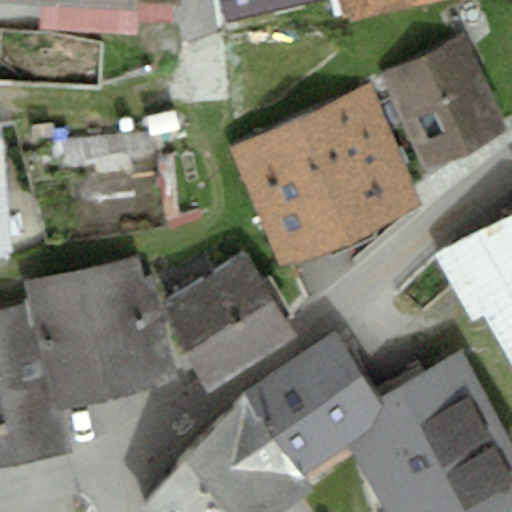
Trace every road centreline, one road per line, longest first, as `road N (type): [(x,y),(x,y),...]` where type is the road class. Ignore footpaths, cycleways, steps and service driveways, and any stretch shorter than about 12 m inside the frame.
road 1 (residential): [(511,168),(229,386),(110,464)]
road 2 (track): [(0,20),(198,31)]
